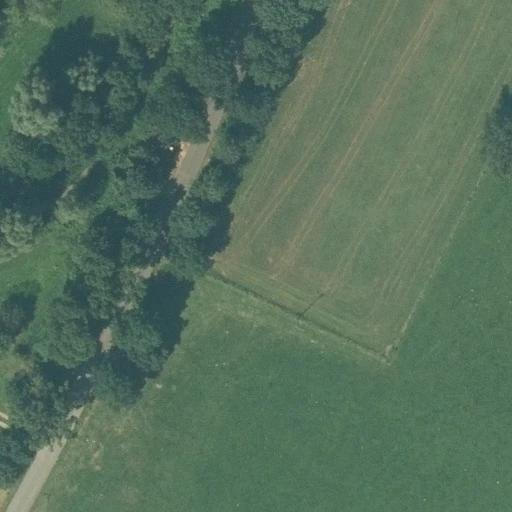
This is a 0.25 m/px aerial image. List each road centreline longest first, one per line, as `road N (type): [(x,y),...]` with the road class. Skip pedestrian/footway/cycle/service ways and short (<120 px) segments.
road 1 (unclassified): [(26,511),(126,319),(263,0)]
road 2 (track): [(182,0),(135,106),(91,173),(0,236)]
